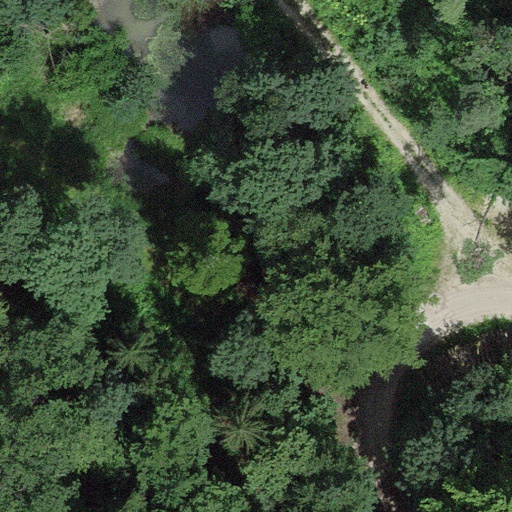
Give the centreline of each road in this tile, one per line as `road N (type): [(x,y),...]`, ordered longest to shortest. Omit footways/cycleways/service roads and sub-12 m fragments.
road 1 (track): [(369,458),(151,264),(0,147)]
road 2 (track): [(511,295),(496,289),(462,298),(401,344),(369,458),(402,511)]
road 3 (track): [(352,88),(497,233)]
